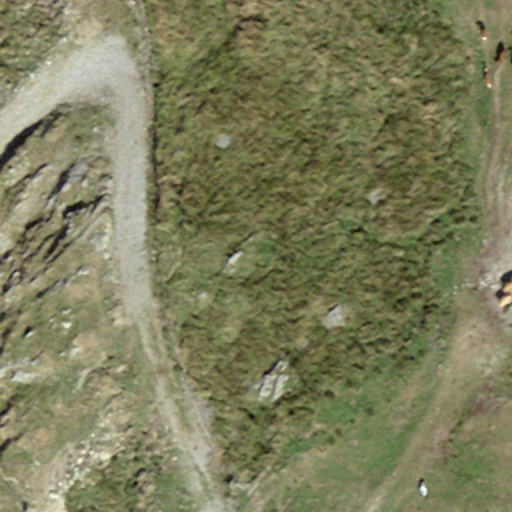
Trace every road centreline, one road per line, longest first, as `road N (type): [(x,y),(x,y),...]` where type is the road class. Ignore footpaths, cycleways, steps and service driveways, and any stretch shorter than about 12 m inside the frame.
road 1 (track): [(0,133),(44,93),(72,84),(102,87),(121,104),(131,140),(131,254),(143,317),(212,511)]
road 2 (track): [(380,511),(420,455),(467,360),(492,271)]
